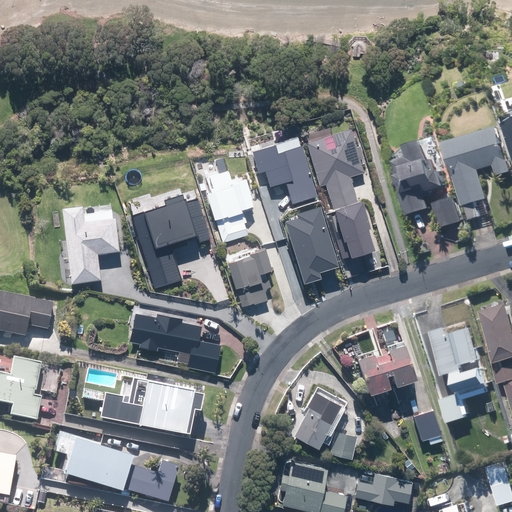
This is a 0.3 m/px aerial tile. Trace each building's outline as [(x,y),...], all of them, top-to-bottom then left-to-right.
[(355,45),(354,56),(361,57),(361,53),(367,54),(368,46),(364,41),(358,41),(355,45)] [(322,185),(327,184),(334,209),(337,208),(345,238),(339,240),(344,257),(366,251),(367,251),(362,231),(362,228),(368,226),(371,225),(364,199),(358,201),(351,178),(350,175),(364,171),(351,129),(335,134),(333,128),(307,136),(322,185)] [(445,143),(463,207),(466,206),(471,221),(481,218),(477,203),(489,200),(480,170),(496,165),(499,176),(511,172),(499,128),(445,143)] [(411,145),(415,157),(401,161),(403,170),(401,171),(408,192),(405,193),(412,214),(434,206),(431,196),(438,194),(437,189),(451,185),(446,171),(439,173),(428,139),(411,145)] [(129,177),(117,181),(120,190),(132,186),(129,177)] [(253,209),(250,200),(251,199),(245,180),(232,184),(231,183),(209,190),(210,194),(206,196),(214,221),(216,220),(223,243),(247,235),(243,224),(247,223),(243,213),(253,209)] [(458,197),(437,204),(445,228),(466,221),(458,197)] [(85,206),(61,209),(70,284),(101,280),(97,254),(119,251),(114,212),(89,215),(85,208),(85,206)] [(166,208),(134,218),(155,282),(180,274),(174,256),(183,253),(184,259),(216,248),(208,226),(176,236),(172,223),(179,221),(174,207),(167,210),(166,208)] [(336,255),(323,212),(281,225),(284,234),(281,235),(287,254),(300,250),(302,255),(315,251),(318,261),(336,255)] [(263,248),(230,258),(231,262),(227,263),(235,290),(236,289),(242,307),(253,303),(254,305),(267,301),(264,292),(266,289),(270,288),(265,273),(271,271),(263,248)] [(0,330),(29,336),(31,326),(51,330),(55,304),(0,294),(0,330)] [(511,315),(508,304),(482,313),(498,365),(511,360),(511,315)] [(201,326),(182,322),(182,319),(156,314),(155,318),(135,314),(129,343),(139,345),(139,348),(157,352),(157,348),(189,354),(186,369),(215,374),(220,345),(199,341),(201,326)] [(453,378),(459,395),(443,400),(451,425),(469,419),(468,415),(470,414),(466,400),(489,393),(486,386),(489,385),(481,361),(482,361),(472,328),(448,336),(445,327),(431,332),(445,377),(454,374),(456,378),(453,378)] [(388,353),(381,356),(390,385),(393,384),(394,387),(414,381),(401,341),(386,346),(388,353)] [(371,351),(355,356),(368,396),(388,389),(387,386),(390,385),(381,356),(374,358),(371,351)] [(36,391),(37,391),(43,364),(15,358),(14,359),(0,356),(0,402),(13,405),(11,415),(39,420),(43,396),(39,395),(35,395),(36,391)] [(511,368),(496,373),(500,385),(507,383),(511,400),(511,368)] [(120,422),(138,426),(138,428),(185,438),(193,394),(176,391),(176,387),(169,385),(168,390),(146,385),(142,407),(124,404),(120,422)] [(305,407),(308,409),(293,436),(317,450),(325,434),(328,436),(347,402),(321,389),(318,394),(313,392),(305,407)] [(433,411),(413,417),(421,441),(440,435),(433,411)] [(335,432),(329,454),(351,459),(356,437),(335,432)] [(68,482),(122,496),(132,458),(113,453),(114,450),(72,438),(62,474),(42,469),(39,481),(66,488),(68,482)] [(0,504),(6,506),(7,497),(9,497),(15,459),(0,456),(0,504)] [(325,470),(290,462),(287,476),(281,475),(278,490),(284,491),(280,506),(306,511),(340,511),(344,495),(321,490),(325,470)] [(157,475),(135,468),(128,493),(167,504),(177,468),(160,463),(157,475)] [(375,482),(359,479),(356,497),(394,504),(395,499),(411,502),(415,479),(377,472),(375,482)] [(367,511),(369,504),(359,502),(357,511),(361,511),(367,511)]
